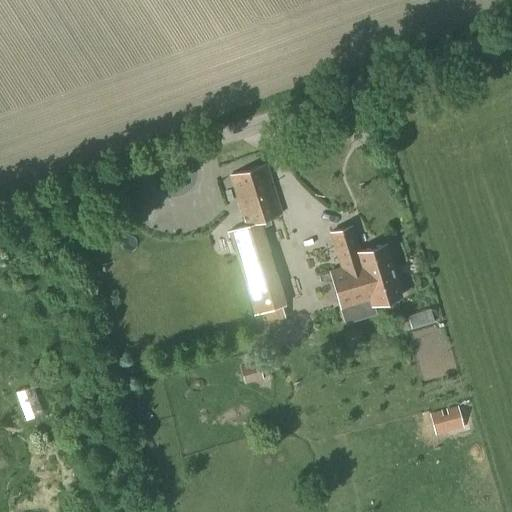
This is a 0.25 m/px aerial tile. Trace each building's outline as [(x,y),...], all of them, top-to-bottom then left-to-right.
[(245,226),(229,232),(236,256),(267,247),(261,227),(260,222),(269,218),(282,214),(266,163),(229,176),(245,226)] [(359,252),(351,227),(330,233),(342,272),(330,275),(340,308),(362,302),(364,308),(401,297),(385,244),(359,252)] [(253,314),(261,312),(281,306),(284,304),(274,270),(243,279),(253,314)] [(413,316),(415,325),(439,321),(438,312),(413,316)] [(247,374),(250,385),(271,378),(267,367),(247,374)] [(430,414),(435,435),(463,428),(457,407),(430,414)]
